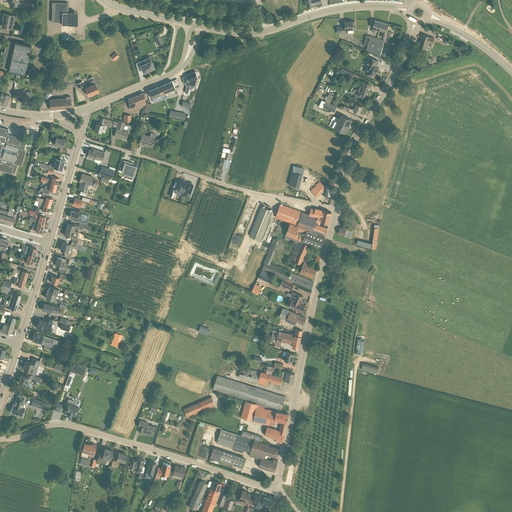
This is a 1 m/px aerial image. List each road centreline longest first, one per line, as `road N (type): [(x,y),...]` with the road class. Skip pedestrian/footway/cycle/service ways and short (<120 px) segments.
road 1 (residential): [(274,486),(69,426),(0,440)]
road 2 (residential): [(274,486),(336,209)]
road 3 (residential): [(336,209),(231,187),(80,137)]
road 4 (residential): [(199,26),(253,33),(348,7),(408,10)]
road 5 (residential): [(336,209),(348,150),(404,57),(415,22)]
road 6 (track): [(373,361),(358,360),(355,368),(340,511)]
